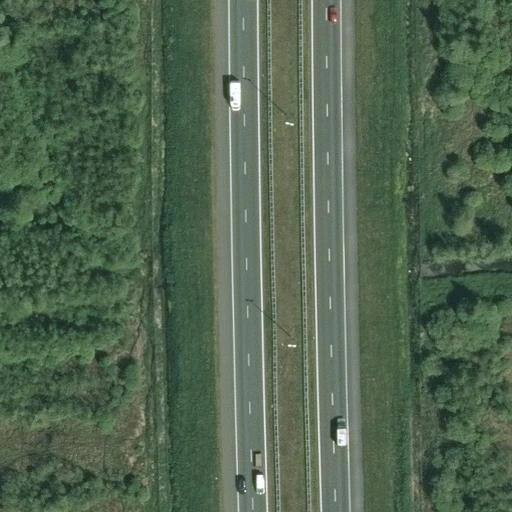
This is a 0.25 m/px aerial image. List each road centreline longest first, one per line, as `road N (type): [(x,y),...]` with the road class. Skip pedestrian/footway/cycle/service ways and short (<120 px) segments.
road 1 (motorway): [(336,511),(323,0)]
road 2 (motorway): [(241,0),(249,511)]
